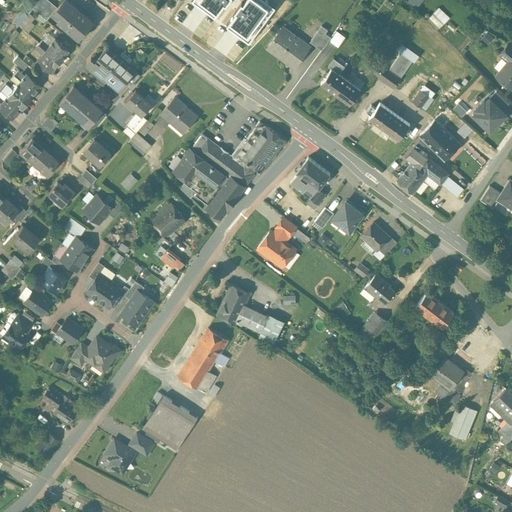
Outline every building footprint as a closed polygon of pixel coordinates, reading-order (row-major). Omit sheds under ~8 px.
[(48,0),(39,0),(33,8),(47,20),(56,9),(58,7),(48,0)] [(93,22),(67,0),(63,0),(58,7),(56,9),(57,10),(58,10),(64,14),(58,21),(79,39),(93,22)] [(192,0),(193,0),(215,16),(224,3),(226,5),(229,0),(192,0)] [(266,0),(246,0),(244,3),(242,2),(235,11),(237,12),(227,25),(249,41),(275,6),(266,0)] [(418,9),(423,0),(408,0),(408,1),(418,9)] [(211,42),(222,26),(188,3),(177,19),(211,42)] [(438,30),(450,18),(440,7),(427,20),(438,30)] [(29,13),(18,25),(28,33),(35,25),(31,22),(35,18),(29,13)] [(322,25),(311,39),(317,44),(325,33),(328,29),(322,25)] [(296,41),(282,30),(283,28),(282,27),(268,46),(294,65),(308,46),(298,38),(296,41)] [(16,30),(8,39),(11,42),(19,33),(16,30)] [(330,40),(338,46),(345,36),(337,30),(330,40)] [(488,43),(494,37),(488,31),(482,37),(488,43)] [(325,33),(317,44),(323,48),(331,37),(325,33)] [(69,50),(55,38),(50,44),(43,39),(39,43),(60,61),(69,50)] [(60,61),(39,43),(36,48),(42,53),(37,60),(51,72),(60,61)] [(511,46),(509,44),(500,55),(509,62),(509,61),(511,63),(511,46)] [(106,77),(121,59),(107,46),(91,65),(106,77)] [(394,54),(385,67),(393,73),(402,60),(394,54)] [(35,62),(26,55),(22,60),(28,64),(31,67),(35,62)] [(22,60),(17,56),(13,61),(23,70),(28,64),(22,60)] [(121,59),(106,77),(120,89),(125,83),(136,71),(121,59)] [(509,62),(496,77),(511,89),(511,87),(511,63),(509,61),(509,62)] [(377,62),(371,71),(377,76),(384,66),(377,62)] [(385,67),(384,66),(377,76),(394,87),(400,78),(393,73),(385,67)] [(346,78),(332,67),(320,82),(335,93),(346,78)] [(40,85),(26,73),(24,75),(18,69),(13,74),(20,80),(16,84),(30,96),(31,96),(40,85)] [(136,71),(125,83),(130,87),(140,75),(136,71)] [(365,82),(357,76),(352,83),(360,88),(365,82)] [(352,83),(346,78),(335,93),(350,104),(361,89),(360,88),(352,83)] [(30,96),(16,84),(7,95),(21,107),(30,96)] [(74,86),(59,102),(76,116),(90,99),(74,86)] [(152,103),(136,89),(126,101),(137,111),(142,115),(143,115),(152,103)] [(420,89),(412,101),(421,107),(430,96),(420,89)] [(21,107),(7,95),(3,100),(0,96),(0,108),(12,118),(21,107)] [(197,116),(185,106),(186,106),(175,96),(161,112),(176,126),(180,129),(184,133),(188,127),(189,127),(190,126),(189,126),(197,116)] [(490,98),(473,115),(490,131),(507,114),(490,98)] [(90,99),(76,116),(88,126),(88,127),(102,110),(90,99)] [(384,128),(394,113),(380,102),(369,117),(384,128)] [(102,110),(88,127),(88,126),(86,129),(91,133),(107,114),(102,110)] [(142,115),(137,111),(126,124),(127,125),(128,125),(136,132),(147,119),(143,115),(142,115)] [(398,139),(409,124),(394,113),(384,128),(398,139)] [(49,114),(41,124),(51,132),(59,122),(49,114)] [(434,120),(420,135),(426,141),(430,137),(437,143),(447,132),(434,120)] [(259,121),(240,147),(246,152),(266,126),(259,121)] [(465,137),(473,128),(466,122),(458,130),(465,137)] [(127,125),(123,130),(131,138),(136,132),(128,125),(127,125)] [(246,152),(242,158),(255,168),(257,170),(259,171),(261,173),(286,140),(266,125),(246,152)] [(151,145),(136,132),(131,138),(128,141),(143,154),(151,145)] [(447,132),(437,143),(430,137),(426,141),(445,159),(459,143),(447,132)] [(32,134),(26,142),(26,143),(19,152),(32,163),(38,156),(37,156),(45,146),(32,134)] [(228,153),(202,134),(191,148),(204,158),(187,181),(186,180),(184,182),(196,191),(195,194),(209,204),(224,184),(238,195),(255,173),(252,171),(255,168),(242,158),(239,161),(233,157),(227,153),(228,153)] [(111,153),(94,138),(84,151),(100,165),(111,153)] [(430,149),(419,139),(414,147),(425,155),(430,149)] [(45,146),(37,156),(38,156),(32,163),(47,176),(61,159),(45,146)] [(240,147),(238,147),(233,154),(233,157),(239,161),(242,158),(246,152),(240,147)] [(425,155),(414,147),(406,157),(412,161),(396,181),(413,194),(423,180),(435,189),(439,183),(440,183),(448,173),(427,157),(428,157),(425,155)] [(191,148),(174,171),(186,180),(187,181),(204,158),(191,148)] [(12,149),(2,160),(8,165),(18,154),(12,149)] [(330,173),(308,156),(297,171),(298,172),(290,182),(318,204),(326,194),(317,188),(318,187),(319,187),(330,173)] [(97,178),(86,169),(82,174),(93,183),(97,178)] [(128,190),(138,179),(131,172),(121,183),(128,190)] [(93,183),(82,174),(78,179),(88,188),(93,183)] [(464,189),(448,176),(441,184),(457,197),(464,189)] [(511,180),(510,179),(501,193),(497,200),(498,201),(505,206),(507,203),(511,206),(511,180)] [(58,181),(49,192),(64,205),(75,191),(64,183),(63,185),(58,181)] [(196,191),(184,182),(180,187),(182,190),(190,198),(195,194),(196,191)] [(209,204),(207,207),(221,218),(238,195),(224,184),(209,204)] [(501,193),(489,185),(480,199),(493,208),(498,201),(497,200),(501,193)] [(97,194),(84,209),(99,222),(108,212),(112,207),(108,203),(97,194)] [(18,208),(4,197),(0,201),(0,217),(6,223),(12,215),(18,208)] [(124,206),(113,197),(108,203),(112,207),(108,212),(115,218),(124,206)] [(362,213),(345,201),(333,218),(350,230),(362,213)] [(172,202),(158,213),(151,220),(166,238),(186,221),(172,202)] [(25,210),(20,205),(18,208),(12,215),(17,220),(25,210)] [(325,207),(315,221),(323,227),(334,213),(325,207)] [(71,217),(64,227),(69,231),(76,221),(71,217)] [(296,227),(283,217),(276,225),(278,226),(288,235),(290,236),(296,227)] [(86,228),(76,221),(69,231),(77,236),(79,238),(86,228)] [(388,236),(373,222),(361,234),(378,249),(379,248),(389,237),(388,236)] [(38,238),(22,224),(11,237),(28,251),(38,238)] [(278,226),(274,232),(270,229),(258,246),(283,266),(296,249),(284,240),(288,235),(278,226)] [(389,237),(379,248),(385,254),(397,242),(390,234),(388,236),(389,237)] [(79,238),(77,236),(75,240),(73,240),(68,247),(85,259),(93,247),(79,238)] [(367,240),(364,244),(374,252),(377,249),(367,240)] [(85,259),(68,247),(63,254),(64,256),(61,259),(68,264),(77,270),(85,259)] [(185,263),(168,249),(160,259),(173,269),(175,267),(179,270),(185,263)] [(22,261),(13,254),(9,258),(18,266),(22,261)] [(18,266),(9,258),(5,263),(16,272),(20,268),(18,266)] [(55,262),(49,258),(46,263),(49,266),(53,268),(57,264),(55,262)] [(61,259),(59,258),(55,262),(57,264),(64,269),(68,264),(61,259)] [(364,277),(370,269),(361,261),(355,269),(364,277)] [(99,262),(89,275),(95,279),(99,274),(105,266),(99,262)] [(16,272),(5,263),(0,268),(11,278),(16,272)] [(53,268),(49,266),(40,279),(57,291),(67,278),(53,268)] [(385,281),(376,273),(360,292),(370,301),(374,296),(376,294),(385,302),(394,291),(384,283),(385,281)] [(99,274),(95,279),(87,291),(98,299),(111,280),(105,275),(102,276),(99,274)] [(30,279),(26,286),(31,290),(33,288),(42,295),(45,290),(30,279)] [(111,280),(98,299),(110,307),(115,299),(122,289),(118,287),(118,285),(111,280)] [(130,289),(125,295),(131,299),(137,290),(141,292),(144,287),(135,281),(130,289)] [(232,284),(217,314),(235,322),(237,320),(244,304),(250,292),(232,284)] [(125,285),(122,289),(122,290),(115,299),(120,302),(125,295),(130,289),(125,285)] [(42,295),(33,288),(31,290),(23,301),(41,314),(51,301),(42,295)] [(131,299),(120,314),(137,326),(154,301),(141,292),(137,290),(131,299)] [(454,311),(427,291),(416,305),(443,325),(454,311)] [(284,303),(296,303),(296,294),(284,295),(284,303)] [(268,316),(244,304),(237,320),(261,331),(268,316)] [(387,322),(374,312),(363,326),(376,336),(387,322)] [(32,322),(18,313),(11,322),(25,332),(27,328),(27,329),(32,322)] [(261,331),(259,335),(273,343),(284,321),(270,313),(261,331)] [(83,328),(67,317),(62,325),(57,331),(58,332),(73,342),(83,328)] [(57,321),(47,335),(52,339),(58,332),(57,331),(62,325),(57,321)] [(11,322),(2,335),(19,348),(28,334),(25,332),(11,322)] [(228,339),(208,327),(194,350),(213,362),(214,360),(215,360),(228,339)] [(445,337),(437,330),(431,339),(439,345),(445,337)] [(89,347),(83,356),(85,358),(94,364),(96,362),(105,368),(113,357),(116,356),(119,351),(119,349),(114,345),(111,346),(97,336),(89,347)] [(81,342),(71,357),(81,364),(85,358),(83,356),(89,347),(81,342)] [(213,362),(194,350),(179,375),(198,387),(208,370),(213,362)] [(464,371),(444,356),(430,373),(438,379),(439,377),(452,387),(464,371)] [(76,372),(70,369),(66,376),(77,382),(77,381),(73,378),(76,372)] [(399,369),(369,409),(401,432),(430,393),(399,369)] [(452,387),(439,377),(438,379),(442,382),(434,392),(453,407),(455,405),(457,407),(460,403),(458,401),(461,398),(459,396),(469,376),(466,375),(467,374),(468,375),(470,372),(466,369),(464,371),(452,387)] [(216,375),(208,370),(198,387),(206,392),(216,375)] [(220,387),(215,384),(209,393),(214,397),(220,387)] [(65,396),(54,388),(48,397),(59,405),(65,396)] [(511,393),(506,388),(493,402),(505,414),(511,420),(511,393)] [(158,392),(151,402),(156,405),(163,395),(158,392)] [(198,416),(163,395),(143,428),(177,450),(198,416)] [(59,405),(54,413),(68,423),(78,408),(72,404),(74,402),(65,396),(59,405)] [(505,414),(493,402),(490,405),(489,407),(500,418),(502,417),(505,414)] [(474,416),(459,410),(450,432),(465,439),(474,416)] [(511,437),(511,425),(507,421),(498,430),(509,441),(511,437)] [(48,432),(37,446),(48,454),(59,440),(48,432)] [(154,443),(137,432),(130,444),(147,454),(154,443)] [(136,451),(114,438),(105,454),(113,459),(109,465),(123,473),(136,451)] [(509,501),(498,495),(495,501),(506,507),(509,501)]
